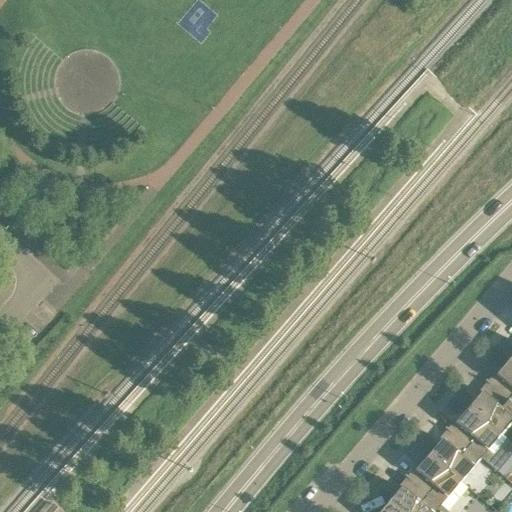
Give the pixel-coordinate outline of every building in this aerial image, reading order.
[(511,404),(511,363),(508,360),(488,384),(511,404)] [(511,421),(511,404),(488,384),(468,408),(500,436),(511,421)] [(511,454),(511,446),(500,436),(468,408),(448,432),(480,459),(497,473),(511,454)] [(460,483),(480,459),(448,432),(428,456),(460,483)] [(440,507),(460,483),(428,456),(408,480),(440,507)] [(445,511),(440,507),(408,480),(388,503),(397,511),(445,511)] [(397,511),(388,503),(380,511),(397,511)]
